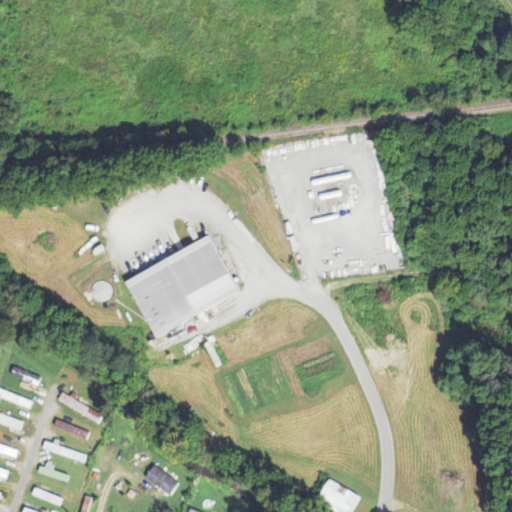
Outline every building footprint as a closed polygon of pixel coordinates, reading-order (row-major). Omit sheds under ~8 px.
[(129,281),(158,340),(244,297),(215,239),(129,281)] [(0,398),(32,411),(36,403),(0,389),(0,398)] [(26,424),(0,414),(0,424),(23,433),(26,424)] [(0,454),(18,461),(21,453),(0,445),(0,454)] [(72,477),(56,473),(57,469),(43,465),(40,476),(70,484),(72,477)] [(181,486),(156,467),(147,479),(172,498),(181,486)] [(0,474),(0,480),(9,483),(11,473),(1,470),(0,474)] [(357,511),(364,497),(332,483),(323,506),(337,511),(357,511)] [(60,506),(63,498),(36,491),(34,499),(60,506)]
